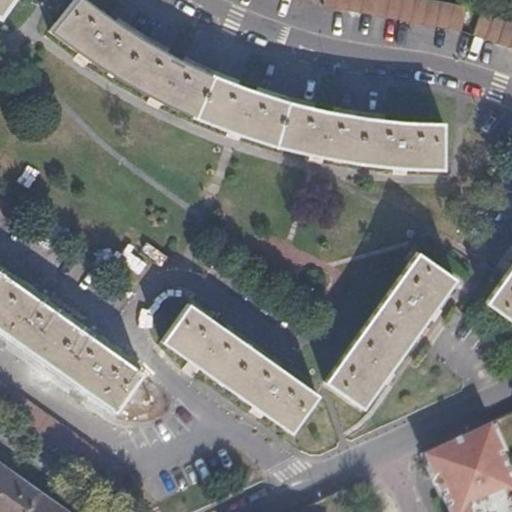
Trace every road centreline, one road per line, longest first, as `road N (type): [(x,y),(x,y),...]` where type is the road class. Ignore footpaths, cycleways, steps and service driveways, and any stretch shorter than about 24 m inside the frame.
road 1 (tertiary): [(511,95),(423,65),(351,58),(229,20),(192,0)]
road 2 (residential): [(254,511),(388,447)]
road 3 (residential): [(388,447),(511,387)]
